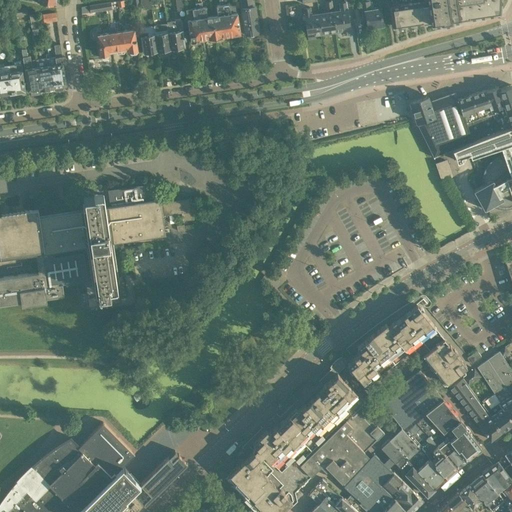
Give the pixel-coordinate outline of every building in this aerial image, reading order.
[(144,9),(148,9),(151,9),(149,0),(140,0),(141,4),(144,9)] [(154,0),(160,9),(164,8),(163,0),(154,0)] [(186,10),(184,0),(175,0),(177,11),(186,11),(186,10)] [(197,0),(198,3),(203,39),(207,38),(207,41),(209,43),(216,42),(212,16),(207,16),(205,7),(202,7),(201,2),(202,2),(201,0),(197,0)] [(229,3),(225,4),(224,0),(221,0),(222,1),(227,35),(240,33),(236,5),(229,6),(229,3)] [(252,0),(240,0),(242,8),(245,34),(248,34),(249,36),(251,37),(253,36),(255,35),(255,33),(258,33),(254,6),(253,6),(252,0)] [(422,22),(431,21),(429,0),(419,2),(422,22)] [(431,21),(432,21),(495,12),(500,11),(499,0),(428,0),(429,0),(431,21)] [(222,1),(219,1),(220,5),(216,5),(217,15),(212,16),(216,42),(223,41),(224,38),(224,36),(227,35),(222,1)] [(367,2),(369,2),(369,1),(360,3),(362,17),(366,16),(367,27),(375,26),(375,28),(381,27),(381,25),(383,25),(380,8),(368,10),(367,2)] [(340,11),(333,12),(335,31),(350,29),(347,8),(346,8),(345,2),(339,3),(340,11)] [(409,3),(413,23),(422,22),(419,2),(409,3)] [(106,10),(105,3),(89,5),(90,12),(106,10)] [(186,10),(186,11),(190,41),(203,39),(198,3),(195,3),(196,8),(186,10)] [(403,25),(413,23),(409,3),(400,5),(403,25)] [(400,5),(390,6),(394,26),(403,25),(400,5)] [(319,14),(311,15),(310,7),(303,8),(308,38),(314,37),(314,34),(322,33),(319,14)] [(335,31),(333,12),(319,14),(322,33),(335,31)] [(42,14),(43,22),(56,20),(55,13),(42,14)] [(35,14),(29,15),(31,29),(37,28),(35,14)] [(175,28),(167,30),(170,49),(184,47),(182,28),(183,28),(181,20),(174,21),(175,28)] [(167,30),(166,24),(154,26),(157,51),(170,49),(167,30)] [(141,28),(141,33),(140,33),(143,53),(157,51),(154,26),(141,28)] [(134,29),(122,30),(124,49),(128,48),(129,52),(131,54),(136,54),(137,51),(134,29)] [(122,30),(109,32),(112,51),(116,50),(116,52),(118,53),(123,52),(125,51),(124,49),(122,30)] [(112,51),(109,32),(97,34),(100,57),(103,59),(107,58),(109,56),(108,51),(112,51)] [(63,88),(67,87),(60,44),(54,45),(55,57),(49,58),(53,86),(53,88),(53,89),(55,91),(62,90),(63,88)] [(25,58),(27,57),(26,49),(21,50),(27,90),(31,89),(32,94),(41,93),(40,90),(36,60),(26,62),(25,58)] [(53,88),(53,86),(48,54),(45,55),(46,58),(36,60),(40,90),(53,88)] [(14,64),(9,65),(13,92),(25,90),(21,63),(14,64)] [(4,66),(0,66),(0,90),(0,94),(13,92),(9,65),(4,65),(4,66)] [(498,85),(494,86),(485,90),(484,89),(457,99),(455,92),(433,100),(429,101),(428,96),(422,98),(422,97),(409,102),(415,121),(417,122),(434,157),(452,149),(511,125),(511,85),(510,85),(499,89),(498,85)] [(511,125),(452,149),(457,161),(501,146),(504,155),(497,157),(492,161),(488,165),(485,171),(484,177),(484,183),(473,189),(484,209),(496,202),(499,204),(502,204),(504,204),(505,204),(511,202),(511,125)] [(435,163),(437,168),(441,179),(452,176),(446,159),(435,163)] [(0,304),(64,295),(63,284),(118,276),(113,241),(165,234),(162,215),(181,212),(182,220),(193,219),(190,198),(161,202),(160,198),(145,200),(145,197),(149,196),(147,183),(108,189),(110,202),(99,204),(99,207),(0,221),(0,257),(35,253),(38,271),(0,277),(0,304)] [(164,249),(133,253),(137,281),(165,278),(163,269),(175,267),(173,254),(165,255),(164,249)] [(417,304),(403,315),(410,323),(407,326),(409,328),(409,329),(410,330),(410,331),(410,332),(409,332),(409,333),(403,337),(406,340),(403,343),(410,352),(418,352),(421,356),(423,355),(415,344),(417,341),(414,337),(421,331),(418,328),(421,325),(417,319),(416,311),(423,311),(417,304)] [(449,345),(423,311),(416,311),(417,319),(421,325),(418,328),(421,331),(414,337),(417,341),(415,344),(423,355),(446,383),(467,367),(456,353),(456,352),(450,344),(449,345)] [(354,356),(352,358),(347,362),(366,386),(410,352),(403,343),(406,340),(403,337),(409,333),(409,332),(410,332),(410,331),(410,330),(409,329),(409,328),(407,326),(410,323),(403,315),(396,320),(395,320),(388,325),(386,322),(357,345),(360,349),(356,352),(357,353),(354,356)] [(499,351),(503,356),(509,352),(505,347),(499,351)] [(477,351),(467,358),(471,364),(481,356),(477,351)] [(499,351),(487,359),(491,365),(507,389),(511,395),(511,396),(511,370),(503,356),(499,351)] [(491,365),(487,359),(477,367),(495,393),(511,419),(511,396),(511,395),(507,389),(491,365)] [(463,377),(468,384),(480,376),(475,368),(463,377)] [(424,412),(442,398),(419,369),(400,384),(424,412)] [(344,484),(369,457),(367,455),(364,452),(383,432),(378,427),(383,422),(375,414),(376,413),(363,399),(361,401),(356,396),(358,394),(337,373),(317,392),(320,395),(308,407),(305,404),(302,407),(300,405),(297,409),(292,403),(248,446),(250,447),(244,452),(241,449),(234,456),(240,462),(227,475),(233,481),(231,483),(232,484),(233,483),(238,489),(237,489),(238,490),(239,490),(244,495),(244,496),(245,497),(245,496),(251,501),(250,502),(251,503),(251,502),(257,508),(256,509),(257,510),(258,509),(260,511),(284,511),(294,503),(288,498),(321,466),(326,471),(327,470),(330,473),(331,472),(344,484)] [(468,384),(463,377),(462,377),(450,386),(468,412),(490,440),(501,432),(491,416),(481,403),(476,395),(468,384)] [(424,412),(400,384),(391,392),(407,411),(416,420),(421,425),(426,432),(456,467),(458,465),(453,458),(458,455),(463,461),(464,460),(446,436),(442,432),(437,427),(424,412)] [(407,411),(391,392),(380,400),(401,427),(400,427),(410,437),(419,447),(435,464),(446,476),(448,474),(445,471),(446,470),(443,467),(447,464),(448,465),(449,464),(453,469),(456,467),(426,432),(421,425),(416,420),(407,411)] [(511,419),(495,393),(481,403),(491,416),(501,432),(511,423),(511,419)] [(443,397),(442,398),(424,412),(437,427),(442,432),(449,426),(453,430),(472,454),(480,447),(464,427),(465,426),(450,406),(443,397)] [(0,511),(112,511),(127,498),(126,497),(133,491),(139,485),(138,485),(139,484),(131,476),(121,466),(134,453),(103,422),(88,436),(80,444),(79,445),(75,441),(70,437),(58,444),(47,452),(36,461),(26,470),(17,480),(16,481),(14,483),(4,495),(0,501),(0,511)] [(464,460),(472,454),(453,430),(449,426),(442,432),(446,436),(464,460)] [(400,427),(388,439),(434,487),(436,486),(434,484),(442,477),(443,479),(446,476),(435,464),(419,447),(410,437),(400,427)] [(434,487),(388,439),(381,447),(427,495),(434,487)] [(135,511),(138,509),(139,509),(138,508),(139,508),(138,508),(138,507),(137,507),(143,502),(143,503),(144,503),(144,504),(144,503),(145,504),(145,503),(155,494),(156,493),(176,473),(186,463),(187,463),(187,462),(186,461),(179,454),(178,453),(177,454),(174,450),(139,484),(138,485),(139,485),(133,491),(126,497),(127,498),(112,511),(135,511)] [(369,457),(344,484),(343,485),(352,493),(373,511),(409,511),(380,485),(392,473),(373,455),(370,458),(369,457)] [(497,461),(488,467),(503,486),(502,487),(503,489),(511,481),(497,461)] [(488,467),(481,473),(501,497),(503,499),(508,495),(503,489),(502,487),(503,486),(488,467)] [(393,472),(392,473),(380,485),(409,511),(411,511),(409,509),(412,506),(413,508),(421,499),(393,472)] [(470,482),(469,483),(485,503),(486,503),(491,509),(503,499),(501,497),(481,473),(472,481),(473,482),(471,483),(470,482)] [(322,478),(315,485),(344,511),(359,511),(352,505),(346,500),(346,499),(322,478)] [(511,481),(503,489),(508,495),(511,499),(511,481)] [(461,490),(458,493),(477,511),(485,503),(469,483),(468,484),(470,489),(468,491),(461,490)] [(344,511),(315,485),(308,494),(318,503),(328,511),(344,511)] [(373,511),(352,493),(346,499),(346,500),(352,505),(359,511),(373,511)] [(458,493),(447,502),(456,511),(476,511),(477,511),(458,493)] [(511,499),(508,495),(503,499),(507,504),(511,510),(511,499)] [(456,511),(447,502),(436,511),(456,511)] [(328,511),(318,503),(308,511),(328,511)] [(486,503),(485,503),(477,511),(476,511),(487,511),(491,509),(486,503)]
